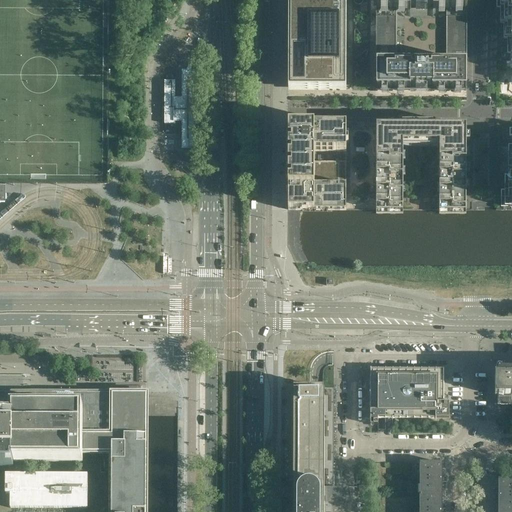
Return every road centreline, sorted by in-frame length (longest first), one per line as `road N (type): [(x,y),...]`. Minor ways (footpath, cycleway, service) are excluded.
road 1 (secondary): [(256,307),(257,0)]
road 2 (secondary): [(208,0),(210,306)]
road 3 (secondary): [(470,326),(375,309),(256,307)]
road 4 (secondary): [(256,324),(470,326)]
road 5 (secondary): [(210,306),(0,306)]
road 6 (secondary): [(0,324),(209,325)]
road 7 (residential): [(480,113),(288,111)]
road 8 (secondary): [(256,511),(256,324)]
road 9 (secondary): [(209,325),(210,511)]
